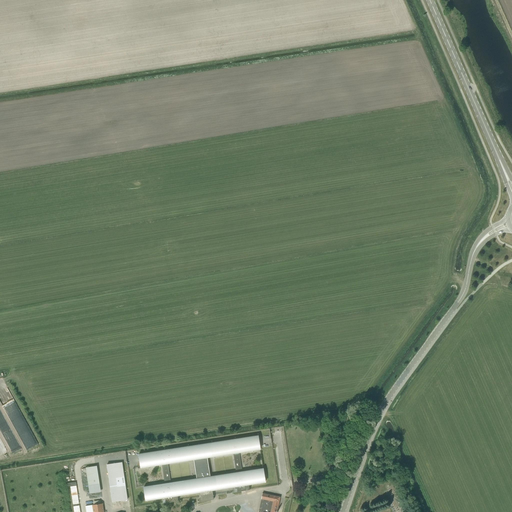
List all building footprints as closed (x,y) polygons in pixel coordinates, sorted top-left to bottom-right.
[(2,415),(0,416),(0,429),(12,452),(19,448),(2,415)] [(199,493),(200,498),(200,502),(214,500),(213,496),(212,490),(234,487),(235,492),(250,490),(249,485),(265,482),(263,469),(242,472),(239,453),(260,449),(258,436),(139,454),(141,468),(162,465),(165,484),(144,487),(146,501),(163,499),(164,504),(178,501),(177,496),(199,493)] [(127,500),(122,462),(106,465),(112,502),(127,500)] [(100,484),(97,466),(86,468),(87,479),(84,479),(85,486),(88,485),(88,486),(100,484)] [(76,486),(70,487),(73,505),(79,504),(76,486)] [(277,511),(278,510),(277,510),(280,497),(262,493),(261,499),(259,511),(258,511),(277,511)]
